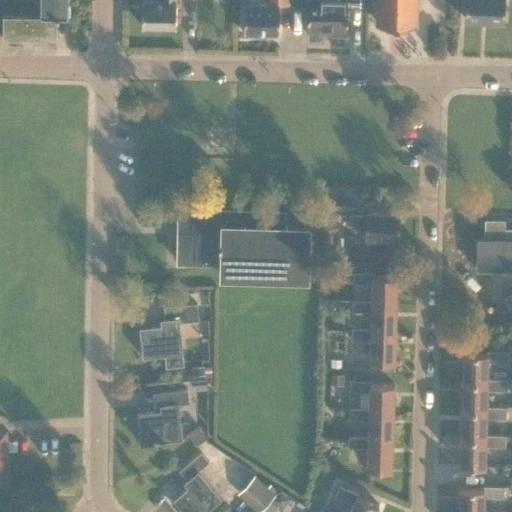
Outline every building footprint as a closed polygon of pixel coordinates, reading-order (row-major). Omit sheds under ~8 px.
[(41,0),(41,13),(57,13),(69,13),(69,0),(41,0)] [(177,24),(177,0),(142,0),(142,24),(177,24)] [(290,3),(289,0),(269,0),(269,2),(246,2),(245,30),(280,31),(281,3),(290,3)] [(348,2),(361,2),(361,0),(308,0),(308,28),(330,28),(330,33),(348,33),(348,2)] [(377,0),(377,19),(419,21),(419,0),(377,0)] [(465,0),(465,16),(506,17),(506,0),(465,0)] [(3,36),(30,36),(30,13),(3,13),(3,36)] [(57,36),(57,13),(41,13),(30,13),(30,36),(57,36)] [(330,193),(330,207),(351,207),(351,193),(330,193)] [(222,274),(309,275),(310,223),(286,222),(286,208),(179,206),(178,260),(222,260),(222,274)] [(351,211),(351,213),(342,212),(342,225),(351,226),(350,226),(365,227),(365,234),(398,235),(399,210),(366,209),(366,212),(351,211)] [(511,236),(511,226),(505,226),(505,218),(486,217),(486,236),(511,236)] [(511,267),(511,236),(486,236),(479,236),(478,267),(511,267)] [(374,280),(373,297),(373,301),(397,301),(397,273),(374,272),(374,269),(354,269),(354,279),(374,280)] [(396,329),(397,301),(373,301),(373,297),(353,297),(353,308),(373,308),(372,325),(372,328),(396,329)] [(185,363),(183,350),(180,319),(199,317),(198,300),(165,304),(166,316),(161,316),(162,322),(140,324),(143,354),(164,352),(166,365),(185,363)] [(395,358),(396,329),(372,328),(372,325),(352,325),(352,336),(372,336),(371,357),(395,358)] [(488,379),(488,375),(489,358),(508,359),(508,348),(488,347),(488,350),(465,349),(464,378),(488,379)] [(205,372),(204,363),(192,364),(193,373),(205,372)] [(340,371),(331,370),(330,380),(339,381),(340,371)] [(508,376),(488,375),(488,379),(464,378),(463,407),(487,407),(487,404),(488,387),(507,387),(508,376)] [(370,388),(370,405),(370,408),(394,409),(394,381),(372,381),(372,377),(351,377),(351,388),(370,388)] [(139,410),(142,440),(182,436),(178,400),(189,398),(188,386),(164,389),(165,401),(160,402),(161,408),(139,410)] [(486,435),(486,431),(487,414),(507,414),(507,404),(487,404),(487,407),(463,407),(462,434),(486,435)] [(370,408),(370,405),(350,405),(350,416),(370,417),(370,433),(369,436),(393,437),(394,409),(370,408)] [(209,437),(199,423),(188,430),(197,444),(209,437)] [(507,432),(486,431),(486,435),(462,434),(461,463),(486,463),(487,442),(506,443),(507,432)] [(392,465),(393,437),(369,436),(370,433),(350,433),(349,444),(369,444),(368,465),(392,465)] [(0,480),(9,480),(7,435),(0,435),(0,480)] [(7,438),(8,448),(18,448),(17,438),(7,438)] [(202,511),(222,496),(221,495),(212,483),(199,468),(210,459),(202,449),(180,468),(188,477),(184,480),(188,485),(172,499),(183,511),(202,511)] [(238,491),(259,511),(276,492),(255,473),(238,491)] [(461,485),(460,511),(484,511),(485,511),(485,494),(504,494),(505,483),(485,482),(485,486),(461,485)] [(375,511),(379,503),(358,494),(359,491),(340,483),(332,502),(341,506),(345,496),(354,500),(348,511),(375,511)]
